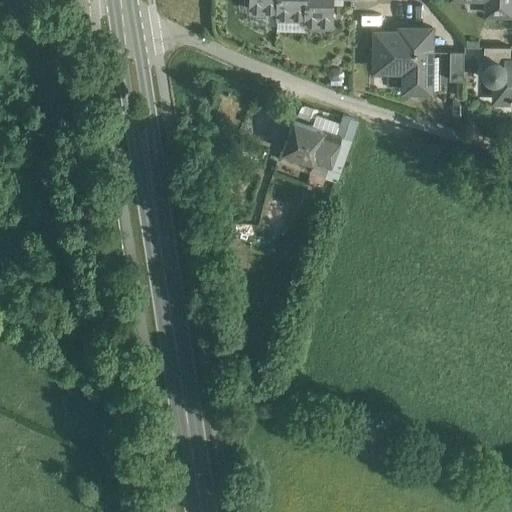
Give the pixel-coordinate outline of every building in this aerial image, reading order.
[(276,0),(276,5),(276,11),(304,11),(304,0),(276,0)] [(304,0),(304,11),(303,18),(332,19),(332,0),(304,0)] [(486,0),(486,11),(510,12),(510,0),(486,0)] [(409,28),(374,27),(374,62),(408,63),(408,88),(431,88),(432,24),(409,24),(409,28)] [(510,44),(484,43),(484,58),(510,59),(510,44)] [(464,49),(449,48),(449,77),(463,77),(464,49)] [(511,58),(510,59),(484,58),(483,70),(485,74),(486,77),(489,80),(495,85),(495,99),(510,99),(510,104),(511,104),(511,58)] [(358,119),(344,115),(338,134),(340,135),(351,138),(358,119)] [(338,134),(293,118),(282,149),(330,166),(340,135),(338,134)] [(271,197),(263,225),(281,231),(290,203),(271,197)]
